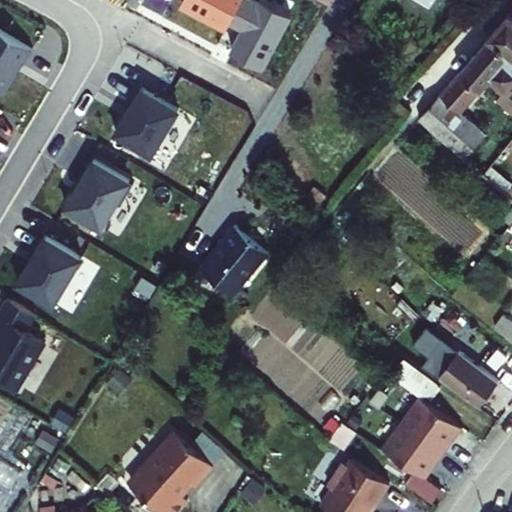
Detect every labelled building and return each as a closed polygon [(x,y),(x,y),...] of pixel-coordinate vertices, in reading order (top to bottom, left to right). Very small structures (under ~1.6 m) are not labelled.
[(511,10),(493,32),(495,33),(511,48),(511,10)] [(0,83),(9,89),(27,58),(29,59),(38,45),(0,22),(0,83)] [(511,48),(495,33),(425,115),(471,155),(492,130),(468,108),(496,73),(509,83),(511,79),(511,48)] [(135,107),(134,106),(122,127),(158,148),(185,103),(149,82),(140,96),(141,97),(135,107)] [(83,177),(86,178),(72,201),(108,223),(123,198),(128,200),(141,178),(98,152),(83,177)] [(205,271),(239,298),(275,255),(242,227),(205,271)] [(40,247),(42,248),(24,278),(61,299),(89,252),(50,229),(40,247)] [(476,272),(509,298),(511,294),(511,267),(493,252),(476,272)] [(42,309),(15,293),(0,318),(0,371),(24,386),(53,337),(33,325),(42,309)] [(508,379),(468,349),(448,377),(450,378),(489,406),(508,379)] [(447,382),(407,354),(392,372),(426,396),(434,401),(447,382)] [(434,401),(426,396),(392,443),(436,474),(448,458),(444,455),(455,439),(460,442),(471,427),(434,401)] [(200,438),(184,424),(140,472),(140,479),(176,511),(180,511),(196,495),(191,490),(202,478),(204,480),(223,459),(222,459),(200,438)] [(235,445),(212,424),(200,438),(222,459),(235,445)] [(0,451),(0,475),(16,483),(25,463),(0,451)] [(399,479),(361,455),(357,460),(353,458),(338,482),(342,485),(331,502),(347,511),(375,511),(385,497),(387,498),(399,479)] [(418,482),(442,498),(450,486),(425,470),(418,482)]
